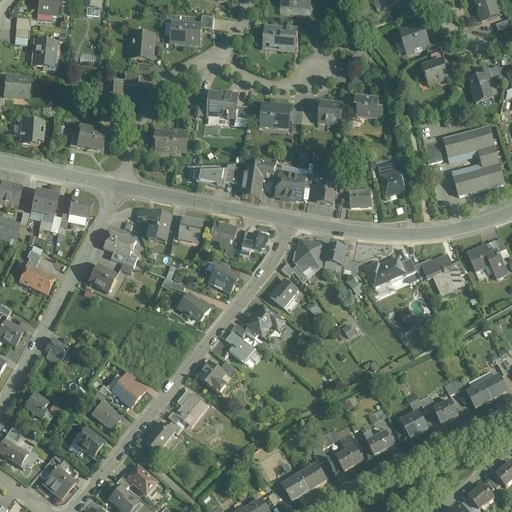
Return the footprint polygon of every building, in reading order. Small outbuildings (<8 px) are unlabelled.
[(63,0),(38,0),(37,11),(53,12),(53,15),(62,16),(63,0)] [(100,0),(81,0),(81,6),(87,7),(87,15),(99,16),(99,8),(100,8),(100,0)] [(310,0),(281,0),(281,6),(309,9),(310,0)] [(474,0),(482,21),(499,15),(493,0),(474,0)] [(214,18),(202,17),(201,25),(202,25),(201,29),(213,30),(214,18)] [(30,19),(17,18),(16,30),(29,31),(30,19)] [(507,20),(496,24),(498,31),(510,27),(507,20)] [(201,25),(172,22),(170,42),(200,45),(201,29),(202,25),(201,25)] [(328,25),(316,24),(315,37),(327,38),(328,25)] [(422,24),(399,32),(406,51),(425,44),(429,43),(422,24)] [(281,27),(281,28),(265,27),(264,35),(265,36),(265,42),(272,43),(271,48),(279,49),(279,51),(285,52),(285,49),(290,50),(291,41),(295,42),(295,38),(297,38),(297,31),(287,30),(287,28),(281,27)] [(29,31),(16,30),(15,38),(28,39),(29,31)] [(154,35),(135,33),(134,43),(133,43),(133,45),(132,45),(131,58),(150,60),(151,49),(153,49),(154,35)] [(57,41),(35,39),(33,62),(44,63),(43,69),(54,70),(55,64),(57,41)] [(440,52),(436,40),(429,43),(425,44),(429,56),(430,55),(440,52)] [(440,52),(430,55),(433,63),(442,60),(444,59),(442,51),(440,52)] [(433,63),(422,67),(428,86),(449,80),(442,60),(433,63)] [(151,65),(138,64),(137,73),(139,73),(150,74),(151,65)] [(499,66),(487,70),(492,82),(503,78),(500,69),(499,66)] [(507,66),(500,69),(503,78),(504,80),(509,78),(508,75),(510,75),(507,66)] [(137,73),(125,72),(124,84),(138,85),(139,73),(137,73)] [(365,75),(352,74),(351,86),(364,87),(365,75)] [(485,76),(468,82),(476,105),(493,99),(485,76)] [(30,79),(6,77),(4,97),(14,98),(14,95),(29,96),(30,79)] [(125,85),(97,83),(95,85),(94,93),(96,95),(103,96),(102,104),(123,106),(125,85)] [(237,95),(210,93),(207,117),(219,118),(220,116),(227,116),(227,118),(235,119),(236,106),(237,95)] [(378,100),(356,98),(355,108),(358,108),(357,118),(382,121),(382,111),(378,110),(378,100)] [(343,105),(320,103),(318,124),(341,126),(343,105)] [(248,107),(236,106),(235,119),(247,120),(248,107)] [(290,108),(263,106),(261,127),(289,129),(290,117),(290,111),(290,108)] [(302,112),(290,111),(290,117),(292,118),(291,125),(301,125),(302,112)] [(314,113),(302,112),(301,125),(313,126),(314,113)] [(45,124),(31,123),(30,127),(21,127),(20,137),(19,137),(19,139),(20,139),(19,145),(36,147),(36,142),(43,143),(45,124)] [(108,134),(80,129),(79,137),(76,147),(77,148),(104,153),(108,134)] [(489,130),(443,142),(458,200),(504,188),(489,130)] [(174,134),(156,133),(155,143),(157,143),(156,153),(173,154),(173,152),(186,154),(188,134),(174,132),(174,134)] [(79,137),(72,136),(70,148),(76,149),(77,148),(76,147),(79,137)] [(432,168),(445,165),(440,144),(427,147),(432,168)] [(406,163),(399,163),(399,167),(400,167),(402,176),(401,176),(402,180),(409,178),(406,163)] [(257,168),(247,166),(244,186),(241,185),(239,195),(243,195),(242,199),(251,201),(257,168)] [(399,167),(379,171),(381,180),(385,198),(396,195),(397,197),(405,195),(402,180),(401,176),(402,176),(400,167),(399,167)] [(228,172),(200,173),(199,175),(195,174),(193,183),(197,184),(197,186),(224,191),(226,185),(232,186),(236,168),(228,168),(228,172)] [(264,169),(257,168),(251,201),(261,202),(265,178),(274,180),(276,171),(264,169)] [(282,172),(276,171),(274,180),(273,185),(279,186),(281,176),(282,172)] [(348,177),(337,175),(335,187),(346,189),(348,177)] [(281,176),(279,186),(276,199),(289,202),(293,179),(281,176)] [(313,178),(306,177),(306,181),(304,191),(311,192),(313,178)] [(306,181),(293,179),(289,202),(302,204),(304,191),(306,181)] [(22,190),(0,185),(0,205),(18,210),(22,190)] [(336,191),(320,189),(317,206),(334,209),(336,191)] [(47,195),(35,193),(31,213),(42,216),(47,195)] [(369,194),(351,195),(351,196),(349,196),(349,198),(348,198),(348,207),(351,207),(351,212),(371,211),(371,201),(372,201),(371,193),(369,193),(369,194)] [(58,198),(47,195),(42,216),(41,224),(52,226),(53,218),(54,218),(58,198)] [(91,205),(72,200),(69,211),(68,216),(69,216),(67,224),(84,228),(88,220),(91,205)] [(69,211),(64,209),(61,220),(61,222),(67,224),(69,216),(68,216),(69,211)] [(172,219),(140,212),(138,224),(152,227),(149,242),(166,245),(169,234),(171,222),(172,219)] [(30,216),(23,214),(20,226),(27,228),(30,216)] [(61,220),(54,218),(53,218),(52,226),(50,233),(58,235),(61,222),(61,220)] [(20,226),(0,220),(0,237),(13,241),(16,242),(20,226)] [(203,225),(184,221),(183,224),(180,237),(180,241),(199,245),(203,225)] [(177,223),(171,222),(169,234),(174,236),(177,223)] [(183,224),(177,223),(174,236),(180,237),(183,224)] [(237,233),(215,228),(213,235),(212,237),(213,237),(212,241),(220,243),(223,251),(228,252),(229,252),(231,243),(234,244),(235,242),(237,233)] [(136,243),(110,233),(103,250),(113,254),(129,260),(131,257),(136,243)] [(269,241),(254,237),(252,248),(247,246),(244,252),(243,256),(250,257),(251,255),(261,257),(262,252),(265,253),(266,247),(268,247),(268,244),(269,241)] [(234,244),(231,243),(229,252),(228,252),(224,259),(230,262),(239,247),(235,242),(234,244)] [(311,246),(301,244),(299,256),(295,255),(293,265),(297,270),(303,278),(303,277),(311,272),(311,270),(325,272),(327,263),(321,261),(323,249),(323,251),(310,248),(311,246)] [(504,244),(498,247),(503,258),(509,256),(504,244)] [(41,252),(34,249),(33,249),(31,254),(39,257),(41,252)] [(330,250),(323,249),(321,261),(327,263),(330,250)] [(346,252),(330,249),(330,250),(327,263),(325,272),(325,273),(336,275),(337,269),(342,270),(346,252)] [(489,251),(470,259),(478,278),(488,273),(487,271),(492,269),(500,286),(510,281),(500,257),(493,260),(489,251)] [(31,254),(30,254),(27,260),(29,261),(38,265),(41,258),(39,257),(31,254)] [(129,260),(113,254),(110,261),(123,266),(134,270),(138,260),(131,257),(129,260)] [(38,265),(29,261),(18,284),(47,298),(55,280),(35,270),(38,265)] [(450,261),(434,268),(433,266),(423,271),(428,283),(430,286),(436,283),(443,299),(460,291),(462,294),(468,291),(463,282),(459,271),(464,269),(463,267),(455,270),(450,261)] [(221,266),(212,262),(209,267),(218,271),(221,266)] [(354,266),(346,264),(344,271),(343,277),(351,279),(354,266)] [(401,265),(382,274),(381,270),(369,275),(377,294),(394,287),(395,290),(420,278),(418,273),(414,265),(403,270),(401,265)] [(134,270),(123,266),(120,272),(131,277),(134,271),(134,270)] [(117,278),(97,267),(88,283),(108,295),(117,278)] [(294,276),(288,267),(281,275),(290,282),(294,276)] [(469,280),(464,269),(459,271),(463,282),(469,280)] [(303,278),(297,270),(292,273),(294,276),(303,288),(308,284),(303,277),(303,278)] [(239,282),(218,271),(209,288),(230,299),(239,282)] [(423,271),(418,273),(420,278),(423,285),(428,283),(423,271)] [(15,279),(9,276),(6,283),(12,285),(15,279)] [(173,285),(165,282),(163,288),(170,291),(173,285)] [(186,290),(173,285),(170,291),(184,296),(186,290)] [(299,295),(286,285),(272,302),(285,313),(299,295)] [(96,297),(86,292),(83,297),(93,302),(96,297)] [(199,305),(192,300),(188,304),(186,302),(178,311),(191,321),(193,319),(201,326),(212,312),(201,303),(199,305)] [(11,313),(0,307),(0,315),(7,320),(11,313)] [(317,307),(310,312),(317,322),(324,317),(317,307)] [(285,328),(264,311),(249,330),(259,339),(267,345),(276,333),(279,336),(285,328)] [(23,334),(5,324),(0,331),(0,340),(15,349),(23,334)] [(246,335),(238,329),(234,334),(243,341),(247,336),(246,335)] [(349,341),(355,337),(350,329),(343,333),(349,341)] [(259,339),(249,330),(246,335),(247,336),(256,343),(259,339)] [(242,343),(233,336),(226,345),(234,351),(230,356),(245,368),(250,362),(256,367),(261,360),(262,361),(262,360),(241,343),(242,343)] [(312,345),(302,337),(298,343),(307,350),(312,345)] [(68,350),(52,340),(44,352),(48,354),(46,359),(59,367),(68,350)] [(85,353),(75,347),(72,353),(81,359),(85,353)] [(511,361),(510,359),(502,363),(507,372),(511,369),(511,361)] [(72,368),(65,364),(63,366),(62,365),(58,371),(66,377),(72,368)] [(210,366),(198,381),(218,397),(217,398),(218,399),(219,398),(223,401),(223,400),(220,397),(227,389),(222,385),(226,380),(226,379),(220,374),(210,366)] [(237,374),(226,366),(227,367),(227,368),(222,375),(221,375),(220,374),(226,379),(226,380),(231,384),(237,377),(237,374)] [(504,366),(499,369),(504,378),(509,376),(504,366)] [(469,384),(471,389),(494,379),(491,373),(469,384)] [(136,381),(127,375),(123,380),(132,387),(136,381)] [(500,378),(483,387),(492,403),(508,394),(500,378)] [(132,387),(123,380),(111,395),(116,399),(132,412),(146,395),(138,389),(137,391),(132,387)] [(462,392),(457,383),(451,386),(456,395),(462,392)] [(451,386),(445,389),(450,398),(456,395),(451,386)] [(492,403),(483,387),(467,396),(476,412),(492,403)] [(111,395),(103,388),(98,395),(106,400),(111,404),(116,399),(111,395)] [(106,400),(98,395),(94,400),(102,405),(106,400)] [(209,412),(188,395),(178,407),(184,412),(177,420),(177,421),(181,424),(192,433),(209,412)] [(47,406),(34,396),(24,410),(41,422),(47,415),(43,412),(47,406)] [(416,398),(407,402),(412,412),(422,407),(420,404),(416,398)] [(428,400),(420,404),(422,407),(426,416),(434,412),(433,412),(434,412),(428,400)] [(434,412),(433,412),(434,412),(441,427),(459,418),(451,403),(434,412)] [(58,405),(57,404),(52,409),(61,416),(63,413),(65,410),(58,405)] [(112,414),(101,405),(91,417),(113,435),(121,425),(111,416),(112,414)] [(61,416),(52,409),(49,414),(51,415),(50,417),(60,424),(66,415),(63,413),(61,416)] [(383,412),(374,416),(375,416),(370,419),(374,427),(387,420),(383,412)] [(419,415),(399,425),(405,436),(406,435),(410,442),(428,432),(419,415)] [(177,420),(174,417),(169,423),(173,426),(177,429),(181,424),(177,421),(177,420)] [(177,429),(173,426),(168,432),(175,438),(178,440),(183,434),(177,429)] [(28,437),(14,427),(10,433),(20,439),(24,442),(27,438),(28,437)] [(162,428),(146,448),(159,458),(175,438),(168,432),(162,428)] [(103,447),(84,432),(74,445),(93,460),(103,447)] [(20,439),(10,433),(6,440),(16,446),(20,439)] [(387,435),(374,442),(375,444),(368,448),(375,459),(394,449),(387,435)] [(328,436),(317,441),(323,452),(334,446),(328,436)] [(363,464),(350,438),(340,443),(346,454),(336,460),(344,474),(363,464)] [(28,457),(4,442),(0,448),(0,457),(20,470),(22,473),(26,467),(30,470),(37,459),(30,455),(28,457)] [(321,448),(314,453),(320,466),(328,461),(323,452),(321,448)] [(60,467),(53,461),(44,471),(51,477),(56,470),(57,471),(60,467)] [(511,465),(496,478),(503,486),(506,490),(511,485),(511,465)] [(317,467),(300,478),(309,494),(327,483),(317,467)] [(57,471),(56,470),(51,477),(42,487),(61,503),(75,487),(57,471)] [(157,487),(138,470),(128,482),(127,482),(132,487),(147,499),(157,487)] [(300,478),(282,489),(292,505),(309,494),(300,478)] [(503,486),(496,478),(490,483),(497,491),(503,486)] [(128,482),(124,479),(120,483),(129,491),(132,487),(127,482),(128,482)] [(129,491),(120,483),(116,488),(121,493),(122,492),(125,495),(129,491)] [(470,499),(469,500),(478,511),(479,511),(487,506),(488,506),(494,501),(484,488),(470,499)] [(280,489),(273,494),(274,495),(279,503),(286,499),(280,489)] [(121,493),(111,504),(119,511),(131,511),(137,506),(125,495),(122,492),(121,493)] [(279,503),(274,495),(268,499),(274,509),(280,505),(279,503)] [(267,511),(262,503),(246,511),(267,511)]
